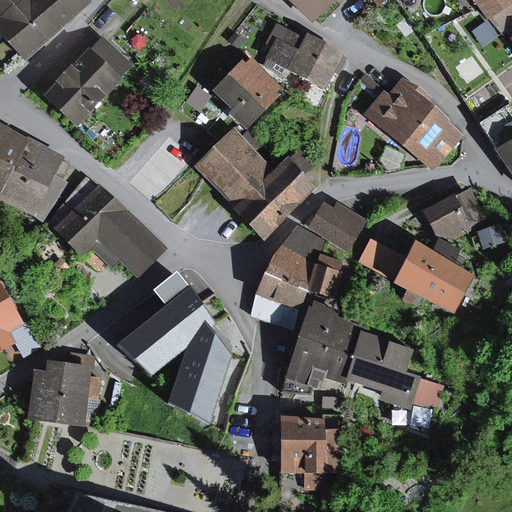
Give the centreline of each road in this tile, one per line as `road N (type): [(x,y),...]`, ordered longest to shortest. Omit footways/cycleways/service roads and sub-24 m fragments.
road 1 (residential): [(486,180),(473,139),(414,78),(268,0)]
road 2 (unclassified): [(225,274),(259,257),(337,190),(449,175),(486,180)]
road 3 (residential): [(0,95),(46,125),(191,253)]
road 4 (residential): [(191,253),(0,385)]
road 5 (track): [(356,49),(333,108),(329,193)]
road 6 (residential): [(0,95),(106,0)]
